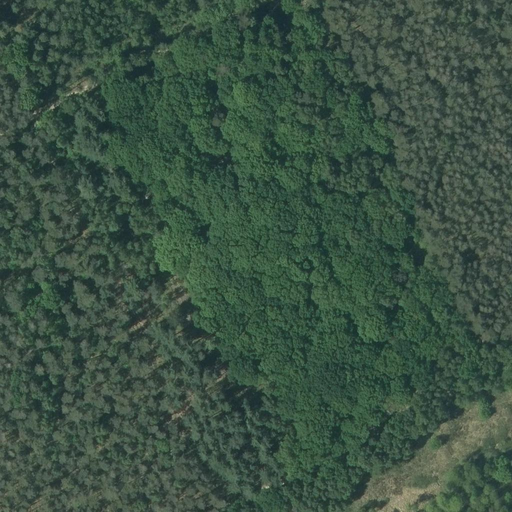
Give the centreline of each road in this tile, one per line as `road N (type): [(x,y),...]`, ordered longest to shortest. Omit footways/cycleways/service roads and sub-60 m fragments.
road 1 (track): [(209,511),(350,438),(481,339),(511,340)]
road 2 (track): [(0,128),(258,0)]
